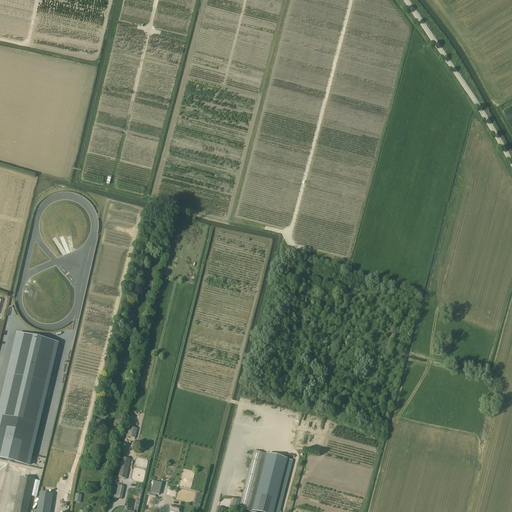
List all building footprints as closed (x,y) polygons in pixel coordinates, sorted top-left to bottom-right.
[(17,335),(0,409),(0,459),(28,466),(56,344),(17,335)] [(67,371),(68,366),(57,363),(56,368),(67,371)] [(128,427),(126,436),(135,439),(138,429),(128,427)] [(239,509),(252,511),(279,511),(293,461),(253,451),(239,509)] [(121,458),(117,477),(126,480),(131,460),(121,458)] [(26,511),(27,511),(34,480),(21,477),(14,510),(13,511),(26,511)] [(40,482),(34,481),(31,496),(36,498),(40,482)] [(121,499),(124,487),(116,485),(113,498),(121,499)] [(160,488),(152,486),(150,493),(156,495),(158,495),(160,488)] [(39,492),(36,511),(50,511),(53,494),(39,492)] [(230,506),(238,508),(240,500),(232,498),(230,506)]
